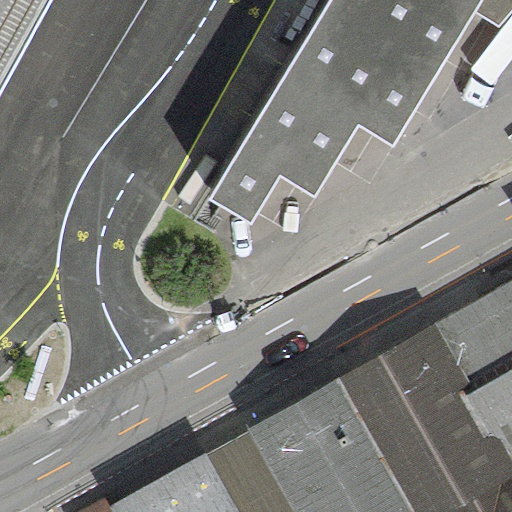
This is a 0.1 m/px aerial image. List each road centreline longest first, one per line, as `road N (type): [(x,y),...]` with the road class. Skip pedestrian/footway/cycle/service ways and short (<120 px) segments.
road 1 (primary): [(511,197),(153,394)]
road 2 (primary): [(153,394),(0,483)]
road 3 (unclassified): [(95,269),(106,309),(153,394)]
